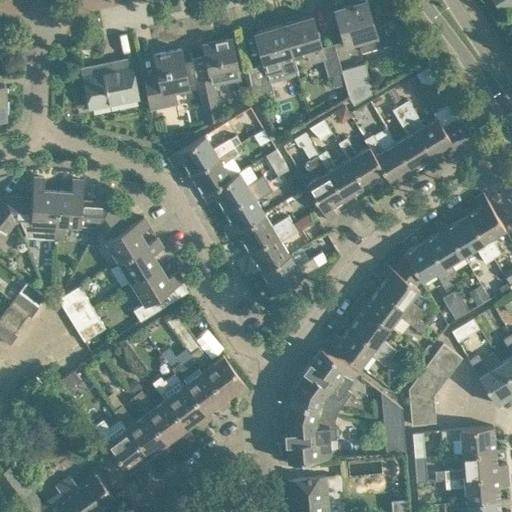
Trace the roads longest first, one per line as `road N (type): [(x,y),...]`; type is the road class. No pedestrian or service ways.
road 1 (residential): [(278,364),(233,331),(204,283),(197,233),(163,176),(68,140),(39,139)]
road 2 (residential): [(278,364),(374,240),(487,164)]
road 3 (tertiary): [(422,0),(471,63),(511,139)]
road 4 (residential): [(264,420),(143,511)]
road 5 (residential): [(39,139),(44,4)]
